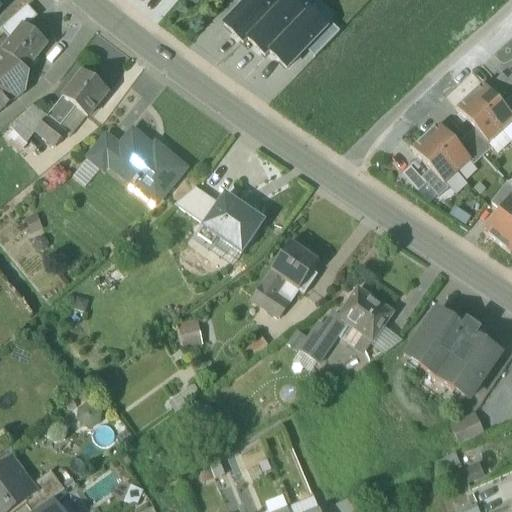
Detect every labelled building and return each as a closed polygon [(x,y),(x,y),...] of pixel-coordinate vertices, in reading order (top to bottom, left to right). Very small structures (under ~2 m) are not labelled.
[(224,27),(243,44),(247,40),(281,3),(277,0),(248,0),(242,7),(224,27)] [(283,0),(281,3),(247,40),(265,57),(268,53),(302,16),(284,0),(283,0)] [(302,16),(268,53),(288,71),(306,51),(325,30),(324,29),(306,12),(302,16)] [(306,51),(314,59),(339,33),(329,24),(324,29),(325,30),(306,51)] [(47,45),(22,27),(2,54),(27,72),(47,45)] [(2,54),(0,55),(0,109),(19,95),(27,72),(2,54)] [(511,83),(511,82),(511,75),(508,72),(496,83),(509,98),(511,101),(511,83)] [(106,92),(81,73),(61,98),(74,108),(86,117),(106,92)] [(511,119),(500,106),(482,86),(469,98),(500,133),(511,121),(511,119)] [(61,98),(45,119),(57,129),(74,108),(61,98)] [(500,133),(469,98),(455,110),(474,130),(487,144),(488,143),(500,133)] [(511,101),(509,98),(500,106),(511,119),(511,101)] [(456,146),(437,126),(423,138),(455,173),(468,162),(469,161),(456,146)] [(487,144),(474,130),(464,138),(481,157),(492,148),(488,143),(487,144)] [(77,145),(58,131),(48,144),(67,159),(77,145)] [(162,159),(130,133),(117,148),(105,163),(106,164),(129,183),(128,185),(132,188),(133,186),(154,204),(182,170),(165,156),(162,159)] [(105,137),(87,158),(101,170),(106,164),(105,163),(117,148),(105,137)] [(455,173),(423,138),(410,150),(429,170),(442,185),(443,184),(455,173)] [(481,157),(464,138),(456,146),(469,161),(468,162),(471,166),(481,157)] [(442,185),(429,170),(419,178),(437,197),(447,188),(443,184),(442,185)] [(511,189),(506,184),(490,205),(498,212),(511,196),(511,197),(511,196),(511,189)] [(194,189),(192,192),(174,206),(203,227),(218,205),(194,189)] [(498,212),(480,234),(495,246),(511,224),(511,196),(511,197),(511,196),(498,212)] [(237,206),(224,197),(218,205),(203,227),(202,228),(240,254),(262,223),(248,214),(249,212),(238,204),(237,206)] [(511,224),(495,246),(508,257),(511,252),(511,224)] [(316,264),(288,244),(268,272),(269,273),(297,292),(302,296),(313,281),(307,277),(316,264)] [(150,291),(180,282),(176,267),(145,276),(150,291)] [(297,292),(269,273),(250,301),(278,319),(297,292)] [(391,316),(356,291),(338,318),(336,320),(361,337),(371,344),(391,316)] [(462,331),(436,313),(405,358),(467,401),(499,356),(473,338),(477,333),(466,325),(462,331)] [(332,314),(322,328),(317,325),(298,353),(316,366),(335,338),(347,347),(350,346),(353,349),(361,337),(336,320),(338,318),(332,314)] [(179,324),(180,345),(201,344),(200,323),(179,324)] [(371,344),(361,337),(353,349),(361,354),(365,353),(371,344)] [(260,338),(241,351),(248,361),(266,348),(260,338)] [(175,410),(202,395),(195,384),(169,399),(175,410)] [(473,416),(450,426),(460,448),(483,437),(473,416)] [(217,461),(209,466),(214,479),(223,475),(217,461)] [(8,483),(0,472),(0,511),(5,511),(21,501),(32,492),(28,487),(19,475),(8,483)] [(50,472),(28,487),(32,492),(21,501),(29,511),(33,511),(52,499),(63,491),(50,472)] [(410,474),(393,482),(397,492),(415,484),(410,474)] [(52,499),(33,511),(53,511),(54,511),(57,511),(60,510),(52,499)]
